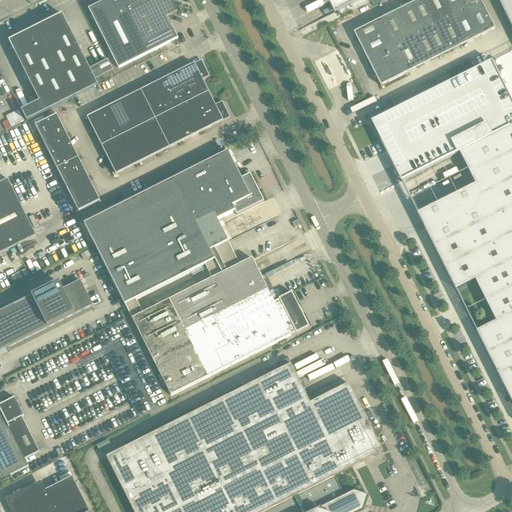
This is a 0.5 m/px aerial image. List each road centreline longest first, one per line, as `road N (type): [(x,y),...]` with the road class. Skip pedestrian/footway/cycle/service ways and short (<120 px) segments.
road 1 (unclassified): [(321,217),(468,511)]
road 2 (unknown): [(336,338),(102,452),(93,475),(112,511)]
road 3 (unclassified): [(511,483),(369,195)]
road 4 (unknown): [(0,379),(104,307),(96,285),(73,263),(0,293)]
road 5 (unclassified): [(208,0),(321,217)]
road 6 (unclassified): [(369,195),(267,0)]
road 7 (unknown): [(398,511),(406,477),(398,451),(336,338)]
